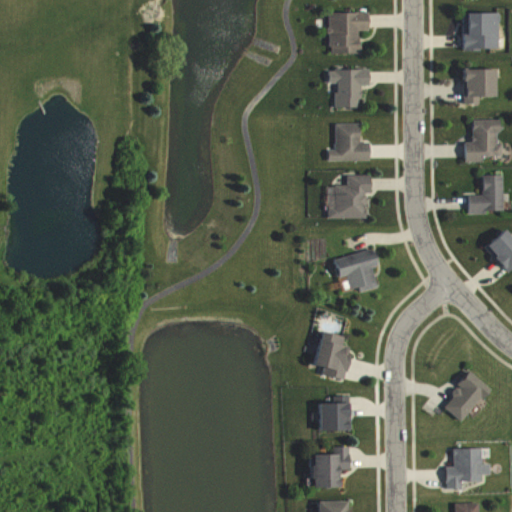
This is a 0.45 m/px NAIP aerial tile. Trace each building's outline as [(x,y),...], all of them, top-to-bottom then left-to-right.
[(361,29),(360,10),(319,11),(320,52),(351,52),(350,29),(361,29)] [(490,11),(454,11),(454,48),(491,47),(490,11)] [(474,101),(474,95),(486,95),(485,67),(452,67),(453,102),(474,101)] [(329,106),(354,105),(354,84),(363,84),(362,68),(320,69),(320,82),(328,82),(329,106)] [(491,118),(465,118),(465,141),(456,141),(456,160),(474,160),(474,155),(494,155),(494,144),(491,144),(491,118)] [(328,149),(320,149),(320,158),(364,159),(364,141),(353,141),(354,122),(328,122),(328,149)] [(494,173),(472,174),(473,194),(459,194),(460,212),(496,210),(494,173)] [(321,217),(359,216),(358,191),(365,191),(364,174),(339,174),(339,184),(326,184),(326,205),(321,205),(321,217)] [(511,253),(511,244),(510,246),(494,227),(474,244),(499,271),(511,259),(509,256),(511,253)] [(370,286),(367,266),(371,265),(368,248),(334,254),(336,264),(328,266),(330,276),(341,274),(343,287),(352,285),(353,289),(370,286)] [(344,345),(335,344),(337,334),(309,330),(303,365),(315,367),(314,374),(338,378),(344,345)] [(434,405),(454,421),(482,386),(462,370),(434,405)] [(308,430),(345,428),(344,400),(307,401),(308,430)] [(307,487),(334,486),(333,468),(344,468),(343,445),(327,445),(327,453),(301,454),(301,479),(307,479),(307,487)] [(457,487),(457,480),(476,480),(476,474),(484,474),(484,462),(477,462),(477,447),(447,447),(447,465),(439,466),(439,487),(457,487)] [(341,511),(341,499),(309,500),(309,511),(341,511)] [(473,511),(474,501),(449,502),(449,511),(473,511)]
